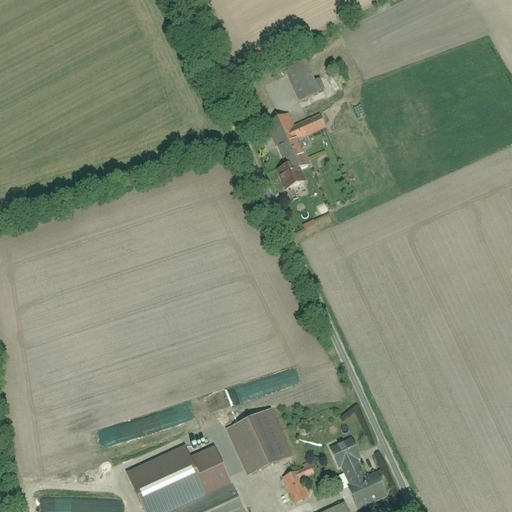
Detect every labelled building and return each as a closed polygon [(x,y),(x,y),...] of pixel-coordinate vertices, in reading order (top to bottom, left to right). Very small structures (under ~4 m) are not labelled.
[(310,66),(293,74),(307,105),(324,97),(310,66)] [(312,163),(302,140),(328,129),(322,116),(296,127),(291,115),(270,124),(290,172),(312,163)] [(298,172),(284,181),(297,204),(312,196),(298,172)] [(317,221),(306,225),(307,230),(319,226),(317,221)] [(158,389),(162,404),(223,387),(219,371),(158,389)] [(229,434),(253,480),(298,457),(275,411),(229,434)] [(185,449),(130,477),(146,511),(245,511),(214,448),(190,459),(185,449)] [(350,490),(361,511),(363,511),(393,497),(381,475),(374,479),(362,456),(341,467),(353,489),(350,490)] [(286,480),(293,495),(264,508),(265,511),(286,511),(315,499),(307,482),(320,475),(316,466),(286,480)]
